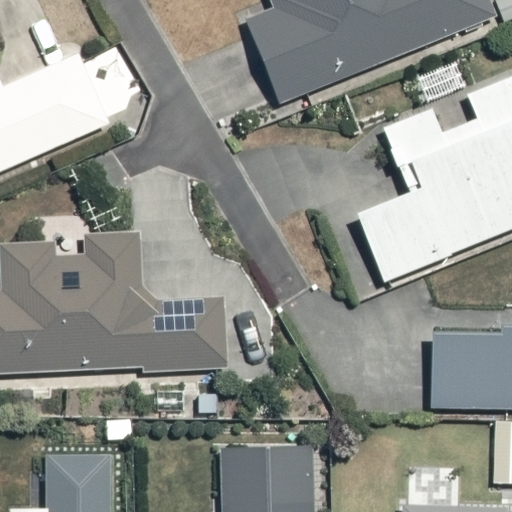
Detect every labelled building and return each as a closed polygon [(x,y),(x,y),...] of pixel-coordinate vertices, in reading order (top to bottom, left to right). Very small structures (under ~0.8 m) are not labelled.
[(0,0),(0,180),(121,125),(78,34),(61,42),(42,0),(0,0)] [(252,18),(290,100),(498,4),(495,0),(279,0),(281,5),(252,18)] [(365,216),(389,286),(511,236),(511,80),(476,92),(485,119),(449,131),(443,114),(395,130),(417,199),(365,216)] [(0,377),(89,378),(88,417),(114,417),(114,442),(141,442),(142,379),(228,380),(231,305),(146,304),(149,239),(92,236),(91,257),(64,256),(64,247),(10,244),(8,297),(0,296),(0,377)] [(511,340),(441,338),(438,411),(511,413),(511,340)] [(482,416),(444,414),(443,448),(481,449),(482,416)] [(323,511),(323,459),(232,461),(232,511),(323,511)] [(117,511),(119,466),(55,465),(53,511),(117,511)]
